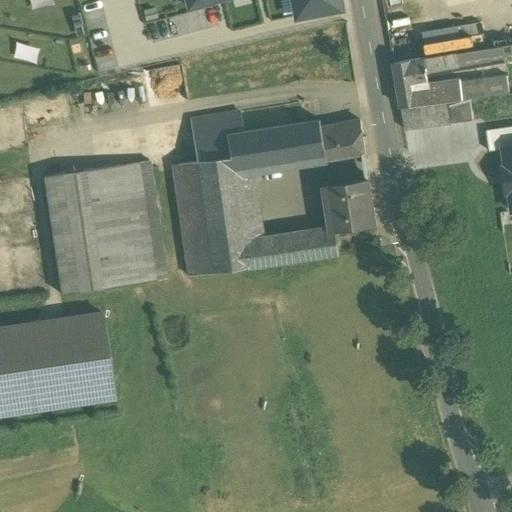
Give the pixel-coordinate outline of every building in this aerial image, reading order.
[(340,0),(188,0),(191,9),(226,0),(295,0),(299,18),(342,9),(340,0)] [(502,45),(456,53),(459,70),(472,68),(472,69),(505,64),(502,45)] [(456,53),(394,64),(401,107),(432,103),(432,104),(446,103),(463,101),(461,83),(460,80),(429,86),(427,75),(448,70),(449,72),(459,70),(456,53)] [(507,77),(461,83),(463,101),(509,95),(507,77)] [(511,94),(463,101),(446,103),(450,125),(511,116),(511,94)] [(432,104),(401,108),(405,131),(450,125),(446,103),(432,104)] [(240,112),(223,115),(226,136),(243,133),(240,112)] [(223,115),(190,120),(197,162),(229,157),(226,136),(223,115)] [(243,133),(226,136),(229,157),(231,165),(248,161),(250,170),(365,152),(362,133),(363,133),(362,131),(360,121),(321,129),(320,121),(243,133)] [(511,127),(486,132),(489,152),(503,150),(503,148),(511,146),(511,127)] [(511,146),(503,148),(503,150),(506,168),(503,168),(507,194),(510,194),(511,210),(511,146)] [(231,165),(229,157),(197,162),(213,272),(246,267),(242,244),(260,242),(250,170),(248,161),(231,165)] [(139,162),(45,176),(62,295),(157,281),(139,162)] [(197,162),(173,165),(189,276),(213,272),(197,162)] [(369,179),(328,185),(335,231),(335,232),(336,231),(376,226),(376,223),(375,224),(369,181),(370,181),(369,179)] [(260,242),(242,244),(246,267),(339,254),(336,231),(335,232),(335,231),(260,242)] [(102,313),(0,328),(0,415),(115,398),(102,313)]
